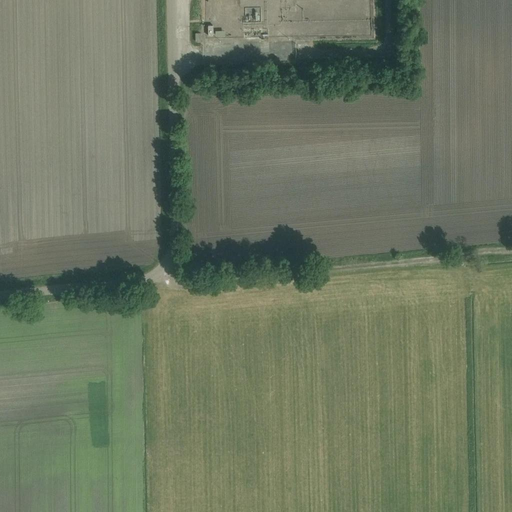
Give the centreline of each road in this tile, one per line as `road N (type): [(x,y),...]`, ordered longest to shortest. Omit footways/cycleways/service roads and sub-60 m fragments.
road 1 (track): [(154,277),(511,251)]
road 2 (unclassified): [(170,0),(174,236),(169,261),(154,277)]
road 3 (unclassified): [(0,295),(154,277)]
